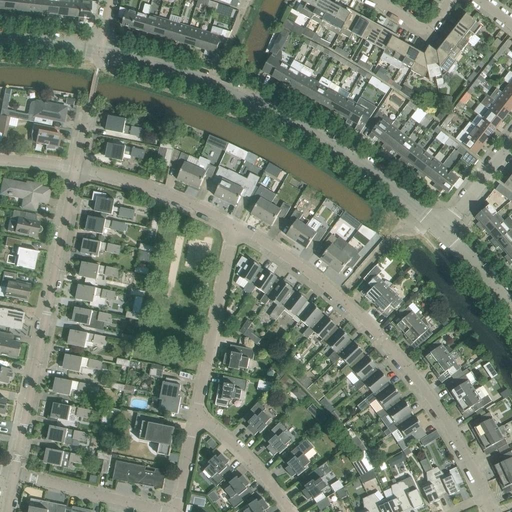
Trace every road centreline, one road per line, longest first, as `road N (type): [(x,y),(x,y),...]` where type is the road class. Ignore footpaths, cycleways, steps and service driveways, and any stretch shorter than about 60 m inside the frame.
road 1 (unclassified): [(442,228),(338,148),(269,111),(100,51)]
road 2 (residential): [(484,496),(446,424),(386,346),(339,299),(234,226)]
road 3 (residential): [(14,473),(75,167)]
road 4 (residential): [(195,418),(234,226)]
road 5 (residential): [(234,226),(75,167)]
road 6 (residential): [(169,511),(14,473)]
road 7 (residential): [(289,511),(249,460),(195,418)]
